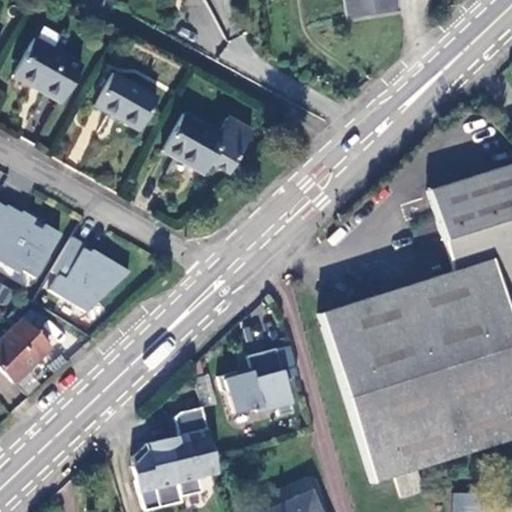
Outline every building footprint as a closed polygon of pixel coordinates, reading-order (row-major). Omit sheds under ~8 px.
[(394,0),(342,0),(345,17),(396,9),(394,0)] [(80,66),(32,38),(11,76),(59,103),(80,66)] [(155,98),(110,72),(91,105),(137,130),(155,98)] [(181,113),(160,151),(201,174),(215,152),(232,162),(249,131),(225,118),(216,132),(181,113)] [(370,484),(511,439),(511,330),(502,300),(511,296),(511,165),(426,192),(450,272),(346,306),(326,312),(316,315),(370,484)] [(5,207),(0,204),(0,262),(18,274),(20,271),(33,278),(59,234),(43,225),(40,230),(30,225),(34,219),(21,211),(20,213),(6,205),(5,207)] [(83,312),(127,272),(90,250),(88,253),(81,249),(83,246),(69,238),(49,272),(55,276),(47,290),(83,312)] [(0,303),(5,306),(14,290),(0,282),(0,303)] [(48,347),(19,320),(0,337),(0,369),(12,382),(48,347)] [(297,375),(289,345),(248,356),(253,372),(244,374),(243,370),(219,377),(222,390),(228,393),(233,413),(255,407),(256,412),(277,406),(280,415),(292,412),(283,378),(297,375)] [(196,478),(216,474),(200,408),(178,414),(172,418),(176,436),(177,437),(184,435),(186,443),(166,449),(179,498),(200,492),(196,478)] [(176,436),(164,439),(166,449),(186,443),(184,435),(177,437),(176,436)] [(141,511),(143,511),(180,503),(179,498),(166,449),(164,439),(143,445),(152,477),(134,481),(141,511)] [(129,467),(134,481),(152,477),(143,445),(130,457),(132,464),(129,467)] [(323,511),(326,511),(310,475),(268,494),(274,507),(263,511),(323,511)] [(478,511),(479,494),(452,494),(451,511),(478,511)]
